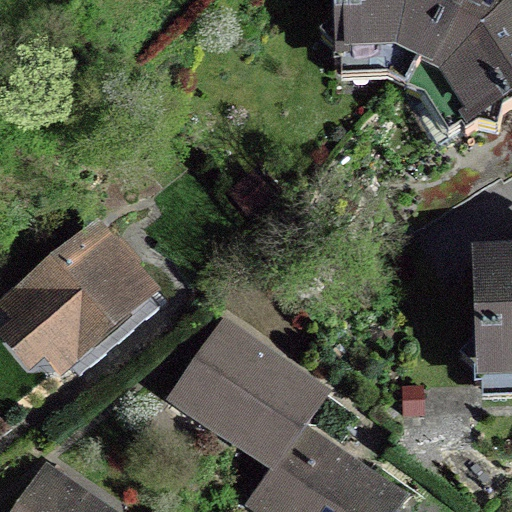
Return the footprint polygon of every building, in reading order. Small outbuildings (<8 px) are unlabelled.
[(511,0),(342,0),(342,15),(329,16),(330,31),(316,44),(330,57),(331,72),(387,71),(388,68),(433,92),(432,94),(462,142),(474,134),(494,138),(498,119),(511,111),(504,100),(511,94),(511,0)] [(149,295),(95,231),(6,304),(60,369),(149,295)] [(511,268),(481,269),(483,333),(470,333),(470,348),(457,362),(471,375),(472,391),(511,389),(511,268)] [(210,325),(161,406),(271,473),(296,433),(321,392),(210,325)] [(271,473),(247,511),(395,511),(403,499),(296,433),(271,473)] [(113,511),(42,469),(15,511),(113,511)]
